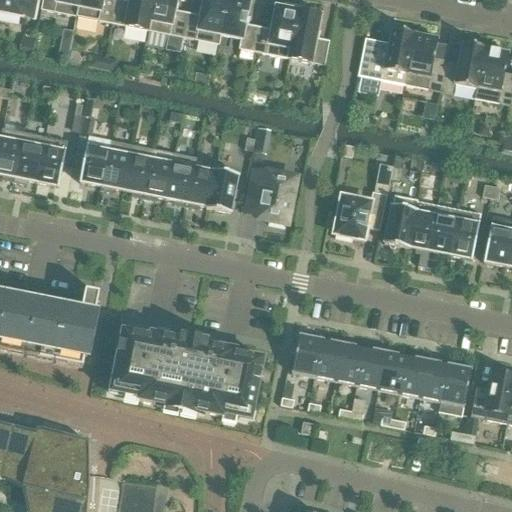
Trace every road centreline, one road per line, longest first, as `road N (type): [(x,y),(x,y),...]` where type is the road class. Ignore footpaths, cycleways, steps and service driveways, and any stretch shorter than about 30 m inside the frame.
road 1 (residential): [(0,225),(511,325)]
road 2 (residential): [(485,511),(289,463),(265,467),(250,511)]
